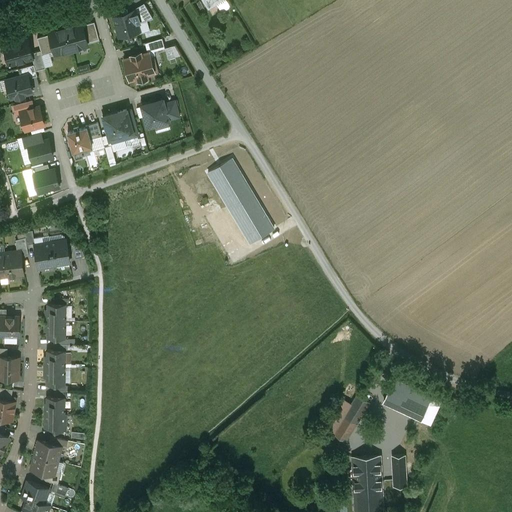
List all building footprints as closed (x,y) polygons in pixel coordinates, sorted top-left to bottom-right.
[(134,10),(114,15),(120,35),(140,30),(134,10)] [(94,21),(82,25),(87,42),(99,39),(94,21)] [(82,23),(65,27),(72,49),(81,47),(80,44),(87,42),(82,25),(82,23)] [(65,27),(49,32),(50,34),(55,51),(62,49),(63,52),(72,49),(65,27)] [(50,34),(37,37),(41,50),(42,55),(55,51),(50,34)] [(28,38),(4,45),(9,64),(33,58),(31,53),(28,38)] [(177,43),(166,47),(170,58),(181,54),(177,43)] [(41,50),(31,53),(33,58),(34,64),(36,70),(46,67),(42,55),(41,50)] [(147,72),(154,70),(149,52),(142,54),(141,51),(131,54),(132,56),(124,59),(130,79),(137,77),(138,79),(148,77),(147,72)] [(34,64),(19,68),(21,75),(27,73),(29,77),(37,75),(36,70),(34,64)] [(21,75),(6,79),(12,97),(16,96),(17,97),(24,95),(24,94),(33,91),(29,77),(27,73),(21,75)] [(169,120),(169,119),(164,102),(163,99),(142,105),(148,126),(169,120)] [(176,99),(164,102),(169,119),(180,116),(176,99)] [(42,106),(22,111),(26,129),(46,124),(42,106)] [(127,109),(103,115),(110,138),(111,138),(113,141),(138,134),(131,109),(127,110),(127,109)] [(87,126),(68,132),(73,151),(92,145),(87,126)] [(49,138),(28,144),(33,161),(54,156),(49,138)] [(117,163),(113,146),(105,148),(110,164),(117,163)] [(55,168),(34,174),(39,192),(59,187),(55,168)] [(32,230),(25,232),(26,237),(27,244),(35,243),(32,230)] [(26,237),(16,240),(17,251),(20,250),(21,255),(29,254),(27,244),(26,237)] [(66,240),(50,242),(54,264),(70,261),(66,240)] [(50,242),(35,245),(39,267),(54,264),(50,242)] [(83,252),(77,242),(72,242),(75,258),(84,256),(83,252)] [(17,251),(4,252),(7,276),(23,274),(21,255),(20,250),(17,251)] [(54,303),(48,303),(48,320),(65,321),(65,304),(54,303)] [(6,316),(0,316),(0,335),(4,335),(4,336),(12,336),(12,335),(19,336),(19,328),(17,327),(17,317),(6,316)] [(65,321),(48,320),(48,338),(65,338),(65,321)] [(64,350),(48,350),(47,367),(64,367),(64,350)] [(7,357),(0,356),(0,377),(17,378),(18,367),(16,365),(16,357),(7,357)] [(64,367),(47,367),(47,384),(64,384),(64,367)] [(430,397),(394,380),(384,402),(420,418),(430,397)] [(13,389),(0,386),(0,398),(11,401),(13,389)] [(351,404),(333,433),(345,440),(369,402),(357,394),(351,404)] [(64,397),(47,396),(47,413),(64,414),(64,397)] [(0,398),(0,417),(12,419),(15,401),(11,401),(0,398)] [(342,399),(324,427),(333,433),(351,404),(342,399)] [(47,413),(45,413),(45,428),(56,428),(56,430),(66,430),(66,414),(64,414),(47,413)] [(403,434),(373,422),(368,434),(399,447),(400,444),(413,449),(417,439),(403,434)] [(0,449),(2,451),(9,437),(3,434),(0,432),(0,449)] [(333,433),(330,438),(324,434),(323,436),(321,435),(318,439),(329,447),(328,448),(331,451),(331,450),(337,453),(345,440),(333,433)] [(68,440),(50,436),(49,442),(61,446),(66,448),(68,440)] [(49,442),(39,440),(35,454),(57,460),(61,446),(49,442)] [(57,460),(35,454),(34,454),(31,469),(43,472),(54,475),(55,471),(58,460),(57,460)] [(405,455),(392,455),(394,483),(394,485),(406,484),(405,455)] [(379,456),(353,457),(354,483),(381,482),(380,474),(379,456)] [(55,471),(54,475),(43,472),(42,479),(53,482),(58,484),(60,473),(55,471)] [(391,473),(380,474),(381,482),(381,484),(394,483),(393,474),(391,473)] [(49,488),(27,480),(22,496),(27,498),(28,497),(44,503),(49,488)] [(58,484),(53,482),(50,492),(64,497),(68,487),(58,484)] [(381,482),(354,483),(355,494),(356,510),(383,509),(382,494),(381,484),(381,482)] [(44,503),(28,497),(27,498),(25,504),(26,507),(24,511),(46,511),(50,504),(44,503)]
